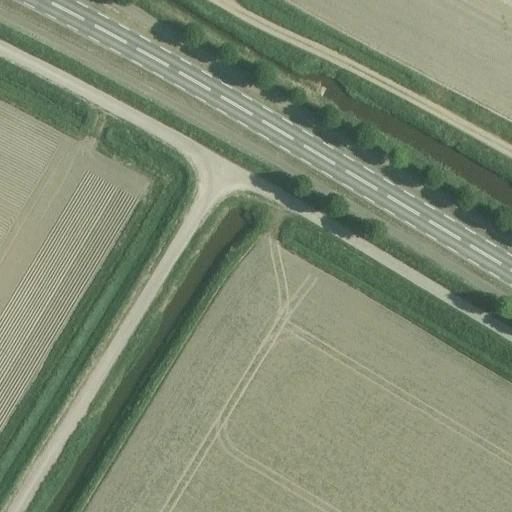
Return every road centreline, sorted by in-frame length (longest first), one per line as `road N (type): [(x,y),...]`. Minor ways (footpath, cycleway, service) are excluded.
road 1 (secondary): [(511,267),(45,0)]
road 2 (unclassified): [(17,511),(226,167)]
road 3 (track): [(214,0),(511,153)]
road 4 (unclassified): [(511,333),(226,167)]
road 5 (unclassified): [(226,167),(0,45)]
